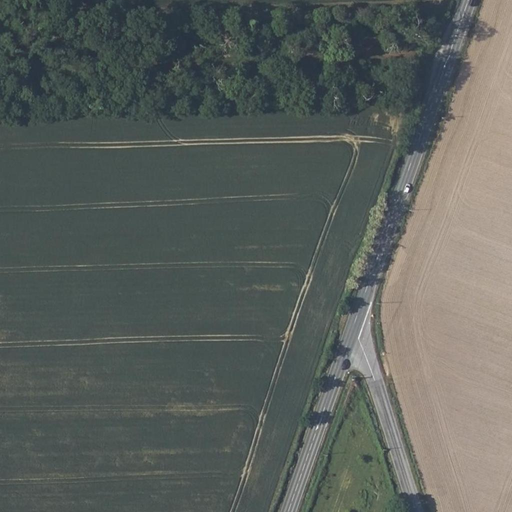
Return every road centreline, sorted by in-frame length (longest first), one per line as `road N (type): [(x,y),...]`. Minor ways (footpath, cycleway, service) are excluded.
road 1 (track): [(0,64),(450,50)]
road 2 (secondary): [(468,0),(351,334)]
road 3 (tertiary): [(415,511),(364,344),(351,334)]
road 4 (secondary): [(351,334),(288,511)]
